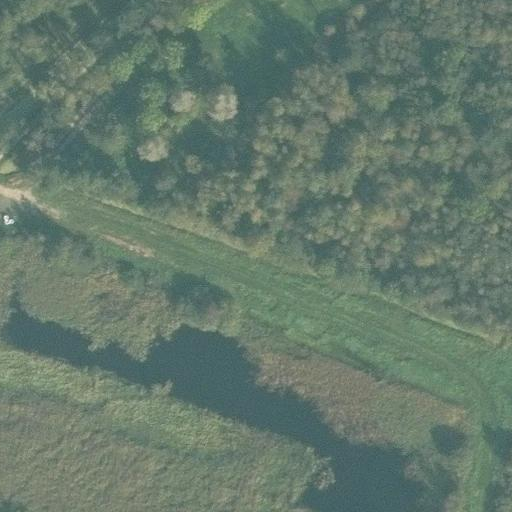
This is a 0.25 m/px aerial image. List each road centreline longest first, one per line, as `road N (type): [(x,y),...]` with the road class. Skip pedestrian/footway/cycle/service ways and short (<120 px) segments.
road 1 (track): [(490,511),(497,405),(468,365),(16,195)]
road 2 (track): [(212,0),(101,98),(16,195)]
road 3 (track): [(0,94),(113,0)]
